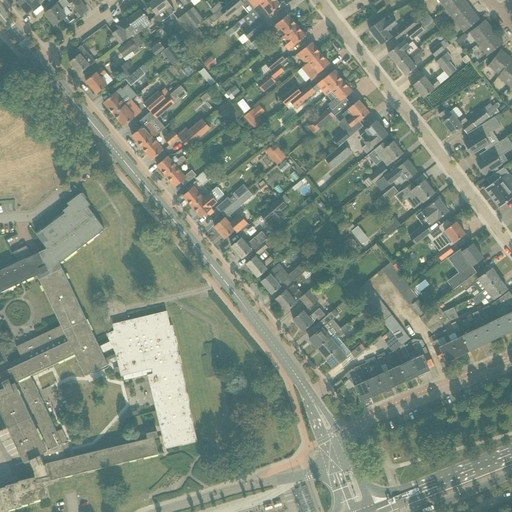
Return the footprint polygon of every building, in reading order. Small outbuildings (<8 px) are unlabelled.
[(22,0),(18,3),(27,14),(35,8),(40,4),(39,4),(44,0),(22,0)] [(51,0),(54,4),(43,12),(54,26),(66,16),(61,10),(69,4),(65,0),(51,0)] [(83,3),(80,0),(69,0),(76,8),(83,3)] [(155,17),(159,24),(174,13),(169,6),(170,5),(166,0),(153,0),(148,4),(157,16),(155,17)] [(234,7),(241,1),(240,0),(232,0),(220,11),(227,19),(237,10),(234,7)] [(245,0),(253,9),(264,0),(245,0)] [(275,0),(264,0),(253,9),(254,9),(262,20),(280,5),(275,0)] [(437,0),(445,9),(456,0),(437,0)] [(456,0),(445,9),(454,21),(470,8),(463,0),(456,0)] [(210,9),(210,10),(213,14),(222,7),(219,4),(211,10),(210,9)] [(470,8),(454,21),(463,32),(479,20),(470,8)] [(128,22),(119,29),(127,39),(137,32),(134,28),(139,24),(144,29),(151,24),(147,18),(141,9),(127,20),(128,22)] [(190,11),(184,15),(193,28),(194,28),(200,24),(190,11)] [(278,31),(283,37),(297,25),(288,14),(274,26),(274,27),(271,30),(274,34),(278,31)] [(193,28),(184,15),(178,20),(195,43),(201,38),(194,28),(193,28)] [(381,45),(392,37),(387,31),(397,24),(392,18),(389,20),(386,16),(380,21),(379,21),(369,29),(369,30),(381,44),(381,45)] [(243,32),(249,39),(264,27),(258,19),(243,32)] [(469,33),(478,44),(494,32),(485,20),(469,33)] [(421,26),(418,23),(412,28),(408,32),(406,33),(411,40),(413,39),(424,30),(421,26)] [(408,32),(412,28),(408,24),(394,35),(398,40),(408,32)] [(234,25),(229,29),(232,33),(237,29),(234,25)] [(297,25),(283,37),(281,38),(286,45),(284,46),(288,50),(291,48),(306,36),(297,25)] [(264,27),(249,39),(245,43),(250,49),(270,33),(264,27)] [(127,39),(119,29),(112,34),(120,44),(127,39)] [(494,32),(478,44),(487,56),(503,43),(494,32)] [(130,40),(117,50),(123,59),(137,49),(130,40)] [(192,49),(196,54),(208,45),(204,40),(192,49)] [(388,53),(397,64),(418,48),(412,41),(408,45),(404,40),(388,53)] [(458,44),(455,41),(451,44),(455,48),(454,49),(460,56),(459,57),(465,64),(470,59),(458,44)] [(150,49),(155,55),(164,48),(159,42),(150,49)] [(300,59),(305,65),(306,66),(320,54),(311,43),(297,54),(300,59)] [(430,52),(435,57),(444,49),(439,44),(430,52)] [(70,62),(79,73),(89,65),(90,66),(95,62),(90,55),(81,45),(72,53),(75,58),(70,62)] [(418,48),(397,64),(405,75),(422,63),(419,59),(423,55),(418,48)] [(487,66),(499,75),(510,61),(511,59),(500,50),(487,66)] [(175,52),(167,58),(171,64),(180,58),(175,52)] [(265,64),(271,71),(285,59),(279,53),(265,64)] [(437,61),(450,76),(456,71),(447,61),(451,58),(447,53),(437,61)] [(306,66),(305,65),(297,72),(305,82),(310,78),(311,79),(329,64),(320,54),(306,66)] [(211,57),(203,64),(208,69),(216,63),(211,57)] [(285,59),(271,71),(256,83),(264,92),(276,82),(274,80),(284,71),(283,71),(292,64),(287,57),(285,59)] [(497,77),(509,86),(511,82),(511,62),(510,61),(499,75),(497,77)] [(479,65),(477,67),(480,71),(485,67),(481,63),(479,65)] [(130,75),(122,65),(117,69),(125,79),(130,75)] [(101,77),(106,73),(102,68),(96,72),(85,81),(96,94),(107,85),(101,77)] [(215,82),(204,68),(199,72),(210,86),(215,82)] [(126,80),(130,85),(144,74),(139,69),(126,80)] [(304,101),(316,92),(316,93),(321,89),(322,90),(322,91),(324,94),(325,93),(326,95),(328,93),(329,94),(343,82),(334,70),(317,84),(318,85),(313,89),(310,85),(301,93),(290,102),(296,110),(305,103),(304,101)] [(0,86),(6,93),(0,97),(0,103),(3,107),(11,101),(21,92),(22,93),(24,91),(16,82),(15,83),(8,76),(0,82),(0,86)] [(413,85),(424,98),(434,89),(439,84),(434,79),(429,83),(423,76),(413,85)] [(343,82),(329,94),(333,99),(327,104),(332,110),(345,99),(344,98),(352,92),(347,86),(348,85),(345,81),(344,82),(343,82)] [(225,94),(220,88),(216,83),(212,87),(217,92),(219,90),(227,99),(228,98),(225,94)] [(225,94),(228,98),(229,97),(232,100),(234,97),(232,95),(239,90),(235,85),(225,94)] [(165,99),(150,112),(156,119),(174,103),(175,104),(187,94),(180,86),(165,99)] [(286,106),(290,102),(301,93),(296,86),(280,98),(286,106)] [(103,102),(114,114),(125,105),(130,100),(120,88),(114,93),(103,102)] [(143,104),(150,112),(165,99),(159,91),(143,104)] [(17,108),(8,115),(14,122),(22,115),(32,107),(33,107),(35,105),(27,96),(25,97),(22,93),(21,92),(11,101),(17,108)] [(206,93),(200,97),(203,101),(209,96),(206,93)] [(214,111),(219,115),(220,114),(230,125),(244,114),(229,98),(227,100),(227,99),(214,111)] [(349,121),(353,125),(358,121),(358,122),(369,113),(359,100),(348,109),(354,116),(349,121)] [(262,121),(258,117),(265,111),(259,104),(252,110),(252,109),(243,116),(253,128),(262,121)] [(125,105),(114,114),(124,126),(141,112),(136,105),(129,111),(125,105)] [(28,122),(20,129),(26,137),(34,130),(44,121),(46,120),(38,111),(37,112),(33,107),(32,107),(22,115),(28,122)] [(443,122),(452,134),(462,126),(467,121),(463,115),(462,114),(457,107),(455,107),(449,113),(446,109),(439,115),(444,121),(443,122)] [(327,109),(311,123),(317,130),(334,116),(330,111),(328,108),(327,109)] [(483,109),(470,119),(476,126),(488,117),(483,109)] [(468,148),(467,149),(470,154),(471,153),(472,154),(488,144),(483,137),(500,126),(494,117),(473,130),(476,135),(465,142),(468,148)] [(191,134),(182,141),(187,148),(210,129),(202,119),(188,131),(191,134)] [(40,137),(32,144),(38,151),(38,150),(58,134),(50,125),(49,126),(44,121),(34,130),(40,137)] [(132,135),(142,148),(153,138),(159,133),(149,121),(132,135)] [(359,136),(366,144),(361,148),(366,153),(378,144),(376,142),(386,134),(381,127),(382,126),(379,121),(377,122),(376,122),(367,129),(359,136)] [(179,138),(182,141),(191,134),(188,131),(186,128),(177,136),(173,131),(164,138),(170,145),(179,138)] [(343,131),(333,140),(338,145),(343,142),(349,137),(343,131)] [(58,134),(38,150),(43,156),(53,148),(65,161),(74,154),(58,134)] [(272,134),(266,139),(270,144),(276,139),(272,134)] [(489,155),(477,163),(481,169),(480,169),(483,174),(484,174),(485,175),(501,165),(496,157),(511,146),(511,144),(507,137),(486,150),(489,155)] [(153,138),(142,148),(152,160),(163,150),(153,138)] [(402,153),(396,147),(399,145),(396,140),(393,142),(389,145),(385,140),(374,150),(387,166),(402,153)] [(324,158),(331,167),(350,151),(343,142),(338,145),(324,158)] [(269,147),(265,150),(277,164),(281,161),(273,151),(269,147)] [(277,147),(273,151),(281,161),(286,157),(277,147)] [(38,165),(31,171),(39,181),(45,176),(46,178),(55,170),(43,156),(38,150),(38,151),(31,157),(38,165)] [(157,165),(166,176),(176,168),(166,155),(161,159),(163,160),(157,165)] [(390,175),(388,173),(383,176),(390,184),(396,179),(401,184),(417,171),(407,160),(397,168),(398,168),(390,175)] [(374,184),(383,176),(388,173),(383,167),(364,182),(367,187),(373,182),(374,184)] [(507,172),(503,167),(486,179),(490,184),(484,189),(498,207),(511,196),(511,195),(499,179),(507,172)] [(176,168),(166,176),(175,187),(181,182),(184,185),(188,182),(196,175),(191,170),(184,176),(176,168)] [(2,170),(0,169),(0,195),(6,195),(6,193),(13,193),(11,179),(2,180),(2,170)] [(21,178),(11,179),(13,193),(26,192),(30,189),(31,190),(41,182),(39,181),(31,171),(21,178)] [(183,196),(192,207),(202,198),(196,191),(202,186),(203,186),(210,180),(203,172),(196,178),(197,180),(191,185),(190,184),(186,188),(188,191),(183,196)] [(321,180),(315,185),(321,191),(327,186),(321,180)] [(434,193),(424,180),(415,188),(411,184),(400,192),(414,209),(434,193)] [(374,202),(379,208),(387,201),(388,201),(398,193),(393,186),(383,194),(374,202)] [(253,195),(248,190),(238,199),(242,204),(253,195)] [(0,410),(24,462),(38,455),(40,464),(43,464),(53,461),(65,458),(61,444),(62,443),(30,376),(75,354),(85,375),(108,364),(102,352),(114,347),(117,353),(121,373),(154,364),(156,373),(148,375),(164,438),(166,448),(182,444),(183,444),(196,441),(191,422),(192,422),(187,403),(188,403),(184,384),(179,365),(180,365),(176,346),(172,326),(169,327),(166,312),(141,318),(142,322),(129,326),(114,329),(114,330),(113,330),(114,332),(107,335),(110,342),(99,347),(59,264),(64,260),(63,258),(75,249),(76,251),(87,242),(86,241),(98,232),(99,234),(104,229),(88,207),(90,205),(81,193),(67,203),(69,206),(63,210),(66,214),(55,222),(54,220),(42,229),(43,231),(37,235),(37,233),(36,234),(46,248),(47,248),(39,252),(39,253),(34,256),(33,255),(31,256),(26,246),(13,252),(18,262),(0,270),(0,292),(37,275),(61,325),(16,347),(21,358),(9,364),(3,352),(0,353),(0,410)] [(202,198),(192,207),(201,217),(207,212),(210,216),(214,212),(210,208),(217,203),(209,193),(203,198),(202,198)] [(216,208),(221,214),(238,199),(234,195),(229,199),(228,197),(216,208)] [(284,195),(280,199),(284,204),(289,200),(284,195)] [(260,215),(267,222),(273,217),(271,213),(277,208),(280,211),(286,206),(284,204),(280,199),(280,198),(260,215)] [(428,207),(422,212),(427,219),(430,223),(431,224),(437,219),(437,220),(440,218),(448,212),(438,198),(430,204),(427,207),(428,207)] [(225,217),(214,226),(225,239),(235,230),(237,232),(244,226),(247,223),(240,214),(229,223),(226,218),(226,217),(225,218),(225,217)] [(381,229),(387,236),(400,225),(395,218),(381,229)] [(430,233),(429,234),(433,239),(436,237),(445,248),(436,254),(441,260),(452,251),(448,246),(452,243),(453,243),(465,234),(456,222),(451,225),(447,220),(432,231),(430,233)] [(350,221),(346,225),(350,231),(355,227),(350,221)] [(420,228),(409,236),(415,244),(429,234),(430,233),(432,231),(427,226),(426,223),(423,225),(420,228)] [(368,239),(357,226),(351,231),(361,244),(368,239)] [(262,232),(252,240),(247,245),(241,238),(231,247),(241,259),(266,237),(262,232)] [(342,242),(353,256),(360,251),(349,237),(342,242)] [(256,257),(255,256),(246,264),(257,277),(279,259),(274,253),(271,256),(265,249),(267,247),(263,242),(253,250),(258,256),(256,257)] [(461,250),(448,259),(454,267),(457,265),(465,258),(471,266),(475,264),(483,258),(472,244),(464,250),(462,252),(461,250)] [(411,263),(419,257),(414,250),(406,256),(411,263)] [(381,270),(385,275),(394,268),(390,263),(381,270)] [(270,274),(261,282),(271,294),(280,286),(279,285),(289,277),(278,264),(268,272),(270,274)] [(290,274),(295,280),(306,270),(302,264),(290,274)] [(471,266),(448,283),(454,291),(461,285),(462,284),(474,274),(476,273),(471,266)] [(385,275),(389,280),(398,273),(394,268),(385,275)] [(462,284),(461,285),(465,291),(473,285),(479,293),(499,279),(491,269),(483,275),(478,279),(474,274),(462,284)] [(345,271),(340,275),(345,282),(351,277),(345,271)] [(389,280),(393,285),(402,278),(398,273),(389,280)] [(393,285),(397,289),(406,283),(402,278),(393,285)] [(479,293),(472,299),(476,305),(485,298),(488,303),(493,299),(498,295),(506,289),(499,279),(479,293)] [(357,289),(361,294),(370,287),(366,282),(357,289)] [(397,289),(401,294),(410,288),(406,283),(397,289)] [(314,295),(317,290),(313,286),(303,295),(299,290),(298,290),(293,284),(275,299),(286,311),(296,303),(295,302),(300,298),(304,303),(314,295)] [(361,294),(365,299),(374,292),(370,287),(361,294)] [(319,288),(317,290),(314,295),(304,303),(308,308),(325,294),(319,288)] [(401,294),(405,299),(413,293),(410,288),(401,294)] [(511,296),(509,291),(499,299),(511,326),(511,296)] [(365,299),(368,303),(377,297),(374,292),(365,299)] [(413,293),(405,299),(409,304),(417,298),(413,293)] [(368,303),(372,308),(381,301),(377,297),(368,303)] [(511,330),(511,326),(499,299),(495,302),(498,310),(497,310),(500,317),(495,320),(503,335),(511,330)] [(412,305),(420,315),(426,310),(418,300),(412,305)] [(372,308),(376,313),(384,306),(381,301),(372,308)] [(428,311),(432,317),(434,319),(443,313),(436,304),(428,311)] [(376,313),(379,317),(388,311),(384,306),(376,313)] [(503,335),(495,320),(489,306),(484,308),(491,322),(484,325),(491,340),(503,335)] [(365,310),(370,316),(374,313),(368,307),(365,310)] [(313,323),(312,322),(317,319),(318,320),(325,315),(319,308),(313,313),(308,317),(303,311),(293,319),(302,331),(313,323)] [(453,308),(443,313),(450,321),(457,317),(453,308)] [(379,317),(383,322),(392,315),(388,311),(379,317)] [(419,318),(424,324),(432,317),(428,311),(419,318)] [(479,328),(473,330),(480,346),(491,340),(484,325),(478,311),(472,313),(479,328)] [(323,319),(307,333),(310,337),(325,325),(327,324),(332,319),(335,317),(331,312),(323,319)] [(450,321),(443,313),(434,319),(437,323),(441,328),(450,321)] [(383,322),(387,327),(395,320),(392,315),(383,322)] [(432,317),(424,324),(428,330),(437,323),(434,319),(432,317)] [(463,320),(466,327),(471,325),(467,318),(463,320)] [(310,337),(309,339),(317,349),(333,335),(335,334),(334,333),(340,329),(332,319),(327,324),(325,325),(310,337)] [(387,327),(390,331),(399,325),(395,320),(387,327)] [(390,331),(394,336),(402,329),(399,325),(390,331)] [(333,335),(317,349),(325,358),(338,348),(343,343),(338,338),(344,333),(341,328),(340,329),(334,333),(335,334),(333,335)] [(455,332),(448,335),(448,336),(458,356),(469,351),(462,336),(458,328),(453,330),(455,332)] [(394,336),(397,340),(406,334),(402,329),(394,336)] [(448,336),(448,335),(445,330),(441,332),(442,335),(443,337),(437,340),(438,342),(432,345),(441,363),(446,361),(446,362),(458,356),(448,336)] [(473,330),(462,336),(469,351),(480,346),(473,330)] [(381,338),(385,342),(394,336),(390,331),(381,338)] [(406,334),(397,340),(401,345),(403,343),(410,339),(406,334)] [(385,342),(389,347),(397,340),(394,336),(385,342)] [(408,354),(417,375),(429,370),(428,367),(433,365),(422,340),(413,339),(411,341),(411,345),(414,351),(408,354)] [(389,347),(393,352),(393,351),(399,347),(401,345),(397,340),(389,347)] [(399,365),(406,381),(417,375),(408,354),(404,345),(403,343),(401,345),(399,347),(406,362),(399,365)] [(351,353),(355,358),(363,351),(359,346),(351,353)] [(338,348),(325,358),(333,368),(341,361),(346,357),(345,356),(338,348)] [(395,368),(388,371),(394,386),(406,381),(399,365),(393,351),(393,352),(389,353),(395,368)] [(365,381),(366,381),(359,366),(353,369),(345,375),(354,386),(361,401),(372,396),(365,381)] [(372,378),(366,381),(365,381),(372,396),(383,391),(377,376),(374,370),(369,372),(372,378)] [(388,371),(377,376),(383,391),(394,386),(388,371)] [(53,461),(43,464),(47,480),(57,478),(67,476),(77,473),(87,471),(97,468),(107,466),(118,463),(128,461),(138,459),(148,456),(158,454),(156,444),(154,438),(158,437),(157,431),(147,433),(148,439),(144,440),(134,442),(124,444),(114,447),(103,449),(93,452),(83,454),(73,457),(65,459),(65,458),(63,459),(53,461)] [(0,511),(3,511),(2,508),(7,507),(7,509),(16,507),(15,504),(20,503),(20,505),(29,503),(28,499),(32,498),(33,501),(47,497),(43,481),(47,480),(43,464),(40,464),(40,465),(33,466),(35,476),(18,481),(18,482),(5,485),(6,486),(0,487),(0,511)]
